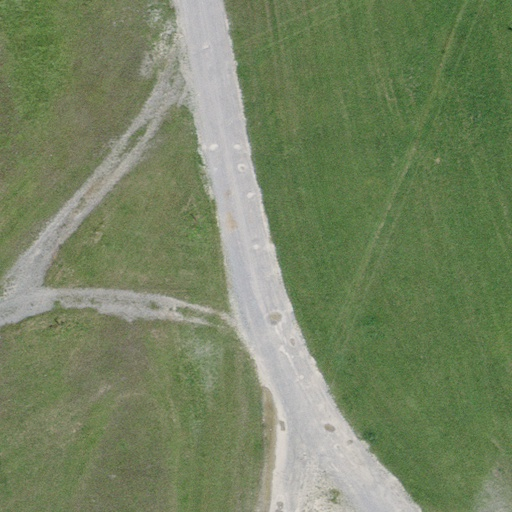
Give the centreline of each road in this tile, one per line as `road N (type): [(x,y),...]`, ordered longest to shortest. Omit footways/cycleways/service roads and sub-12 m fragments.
road 1 (track): [(389,511),(283,348),(224,154),(200,0)]
road 2 (track): [(204,16),(157,123),(0,312)]
road 3 (track): [(24,289),(165,305),(283,348)]
road 4 (track): [(275,511),(283,348)]
